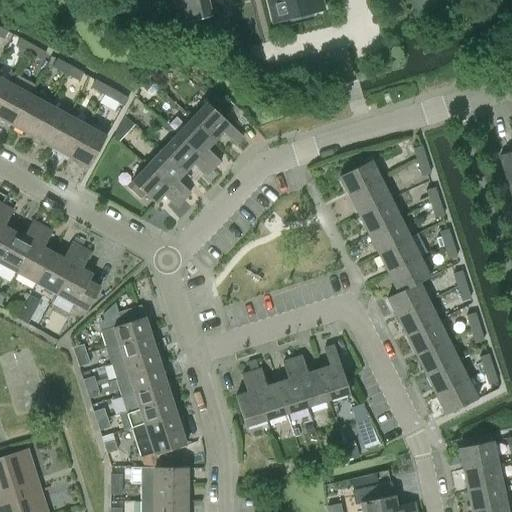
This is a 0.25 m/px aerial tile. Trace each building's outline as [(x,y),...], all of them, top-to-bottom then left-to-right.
[(172,0),(178,23),(211,15),(207,0),(172,0)] [(265,0),(271,24),(324,11),(320,0),(265,0)] [(28,54),(32,46),(20,39),(15,47),(28,54)] [(45,53),(32,46),(28,54),(40,61),(45,53)] [(66,74),(70,67),(57,60),(53,68),(66,74)] [(70,67),(66,74),(79,81),(83,74),(70,67)] [(0,105),(11,85),(0,79),(0,105)] [(142,84),(140,86),(141,86),(146,91),(152,83),(147,79),(142,84)] [(107,97),(111,89),(95,80),(91,88),(107,97)] [(0,119),(13,127),(30,96),(11,85),(0,105),(0,119)] [(128,98),(111,89),(107,97),(123,106),(128,98)] [(32,137),(49,106),(30,96),(13,127),(32,137)] [(206,103),(190,120),(214,142),(222,134),(235,146),(243,138),(206,103)] [(51,148),(68,117),(49,106),(32,137),(51,148)] [(70,158),(87,127),(68,117),(51,148),(70,158)] [(125,117),(118,129),(126,133),(134,125),(125,117)] [(214,142),(190,120),(176,136),(212,170),(219,163),(206,151),(214,142)] [(511,151),(506,153),(499,155),(511,196),(511,123),(510,124),(511,131),(511,151)] [(106,138),(87,127),(70,158),(89,169),(106,138)] [(176,136),(161,151),(184,173),(192,165),(205,177),(212,170),(176,136)] [(417,163),(424,160),(420,146),(413,149),(417,163)] [(184,173),(161,151),(146,167),(183,202),(190,195),(176,182),(184,173)] [(429,174),(424,160),(417,163),(422,176),(429,174)] [(339,177),(349,197),(381,181),(371,161),(339,177)] [(183,202),(146,167),(131,182),(142,193),(155,204),(163,196),(176,209),(183,202)] [(349,197),(359,216),(391,200),(381,181),(349,197)] [(131,182),(127,187),(138,197),(142,193),(131,182)] [(430,205),(439,202),(434,188),(426,191),(430,205)] [(359,216),(368,236),(401,219),(391,200),(359,216)] [(443,216),(439,202),(430,205),(435,219),(443,216)] [(0,211),(0,258),(14,233),(4,227),(13,212),(3,206),(0,211)] [(368,236),(378,255),(410,239),(401,219),(368,236)] [(0,264),(17,274),(42,228),(32,223),(24,238),(14,233),(0,258),(0,264)] [(37,285),(54,254),(44,249),(52,233),(42,228),(17,274),(37,285)] [(443,245),(451,243),(447,229),(439,232),(443,245)] [(378,255),(387,274),(420,258),(410,239),(378,255)] [(455,257),(451,243),(443,245),(447,259),(455,257)] [(37,285),(57,295),(81,250),(72,245),(64,260),(54,254),(37,285)] [(81,250),(57,295),(74,305),(71,310),(84,317),(97,293),(86,287),(92,276),(82,270),(90,255),(81,250)] [(420,258),(387,274),(397,293),(418,284),(430,278),(420,258)] [(457,288),(465,285),(461,271),(453,274),(457,288)] [(396,319),(428,304),(418,284),(397,293),(386,298),(396,319)] [(469,299),(465,285),(457,288),(461,302),(469,299)] [(437,323),(428,304),(396,319),(406,338),(437,323)] [(23,307),(17,318),(28,324),(34,313),(23,307)] [(104,346),(148,332),(143,315),(142,316),(139,307),(118,314),(120,322),(98,329),(104,346)] [(470,330),(479,327),(474,314),(466,316),(470,330)] [(447,342),(437,323),(406,338),(415,358),(447,342)] [(483,341),(479,327),(470,330),(475,344),(483,341)] [(104,346),(109,362),(153,348),(148,332),(104,346)] [(457,361),(447,342),(415,358),(425,377),(457,361)] [(74,356),(85,352),(82,344),(71,347),(74,356)] [(318,370),(328,400),(348,393),(333,347),(323,350),(329,366),(318,370)] [(114,378),(159,364),(153,348),(109,362),(114,378)] [(88,363),(85,352),(74,356),(77,366),(88,363)] [(483,371),(492,368),(487,354),(478,357),(483,371)] [(307,407),(328,400),(318,370),(306,374),(300,356),(291,359),(307,407)] [(276,385),(286,414),(307,407),(291,359),(282,362),(288,381),(276,385)] [(466,380),(457,361),(425,377),(434,396),(466,380)] [(114,378),(119,394),(164,380),(159,364),(114,378)] [(496,382),(492,368),(483,371),(487,385),(496,382)] [(249,373),(265,421),(286,414),(276,385),(265,388),(258,370),(249,373)] [(245,428),(265,421),(249,373),(240,376),(246,393),(234,397),(245,428)] [(84,388),(95,384),(92,376),(81,380),(84,388)] [(124,410),(169,396),(164,380),(119,394),(124,410)] [(476,400),(466,380),(434,396),(444,415),(476,400)] [(98,394),(95,384),(84,388),(87,398),(98,394)] [(130,426),(174,412),(169,396),(124,410),(130,426)] [(94,420),(105,416),(102,408),(92,412),(94,420)] [(174,412),(130,426),(130,428),(135,443),(140,457),(152,453),(153,455),(184,445),(182,440),(179,430),(180,429),(174,412)] [(108,426),(105,416),(94,420),(98,429),(108,426)] [(106,453),(116,450),(112,439),(102,443),(106,453)] [(457,449),(462,470),(496,463),(491,441),(457,449)] [(45,511),(26,451),(41,446),(41,445),(0,458),(0,511),(45,511)] [(152,453),(140,457),(142,467),(156,467),(153,455),(152,453)] [(496,463),(462,470),(466,492),(500,485),(496,463)] [(140,484),(186,484),(186,467),(156,467),(142,467),(140,467),(140,484)] [(110,484),(120,484),(120,474),(110,474),(110,484)] [(120,493),(120,484),(110,484),(109,493),(120,493)] [(140,501),(186,501),(186,484),(140,484),(140,501)] [(414,511),(413,505),(396,508),(394,497),(392,497),(390,485),(351,493),(354,506),(359,505),(360,511),(414,511)] [(500,485),(466,492),(470,511),(474,511),(505,506),(500,485)] [(139,511),(185,511),(186,501),(140,501),(139,511)]
